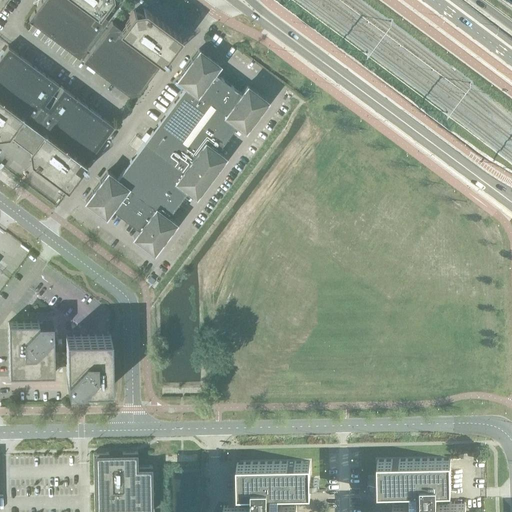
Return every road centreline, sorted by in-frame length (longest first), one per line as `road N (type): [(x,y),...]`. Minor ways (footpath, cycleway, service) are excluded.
road 1 (tertiary): [(230,0),(511,212)]
road 2 (tertiary): [(461,423),(133,429)]
road 3 (tertiary): [(511,195),(251,0)]
road 4 (unclassified): [(133,429),(128,301),(0,201)]
road 5 (tertiary): [(133,429),(0,433)]
